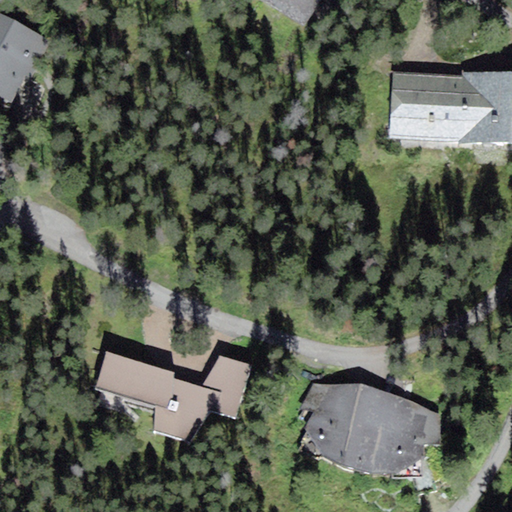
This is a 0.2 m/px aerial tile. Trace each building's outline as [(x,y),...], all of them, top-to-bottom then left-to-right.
[(319,0),(258,0),(303,27),(319,0)] [(44,37),(0,14),(0,98),(10,104),(23,79),(28,81),(50,40),(44,37)] [(511,73),(462,71),(462,77),(393,74),(390,140),(459,143),(511,145),(511,73)] [(174,373),(106,351),(95,387),(156,406),(163,408),(173,378),(174,373)] [(236,419),(251,366),(220,357),(202,387),(173,378),(163,408),(156,406),(154,432),(189,442),(202,423),(205,410),(236,419)] [(341,466),(361,385),(314,385),(301,406),(313,410),(302,445),(341,466)] [(440,416),(361,385),(341,466),(391,478),(424,456),(423,444),(440,445),(440,416)]
